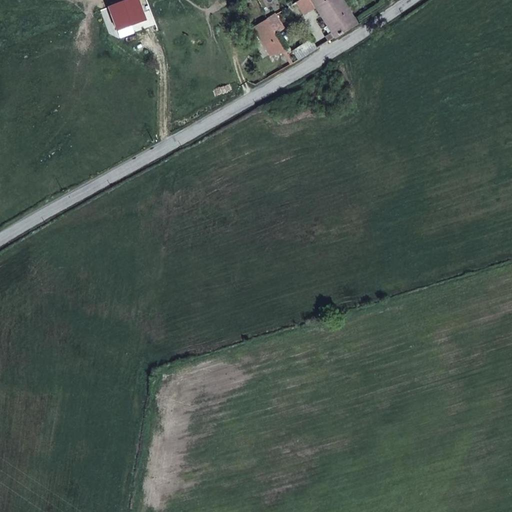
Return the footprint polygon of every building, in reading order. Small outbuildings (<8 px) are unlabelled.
[(137,0),(109,0),(105,2),(114,25),(142,14),(137,0)] [(284,8),(292,5),(288,0),(283,0),(281,2),(284,8)] [(317,7),(311,0),(288,0),(292,5),(299,16),(317,7)] [(332,32),(354,18),(341,0),(311,0),(317,7),(330,28),(324,32),(326,35),(332,32)] [(276,4),(260,14),(269,27),(281,20),(277,13),(281,11),(276,4)] [(264,49),(281,46),(269,27),(260,14),(247,21),(264,49)] [(297,51),(315,41),(309,32),(291,42),(297,51)]
